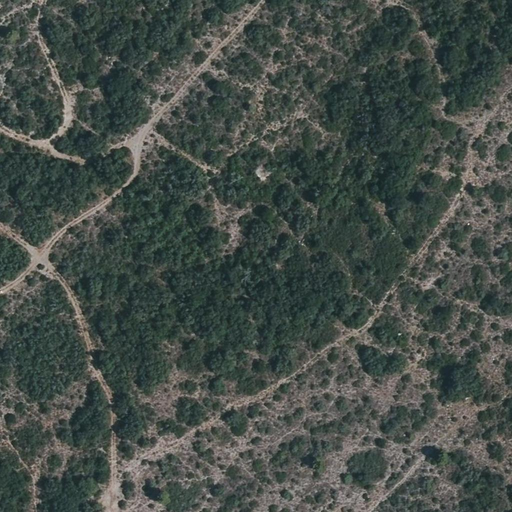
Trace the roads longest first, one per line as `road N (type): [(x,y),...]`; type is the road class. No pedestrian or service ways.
road 1 (track): [(0,294),(123,202),(138,179),(137,149),(265,0)]
road 2 (track): [(42,258),(70,287),(111,402),(117,511)]
